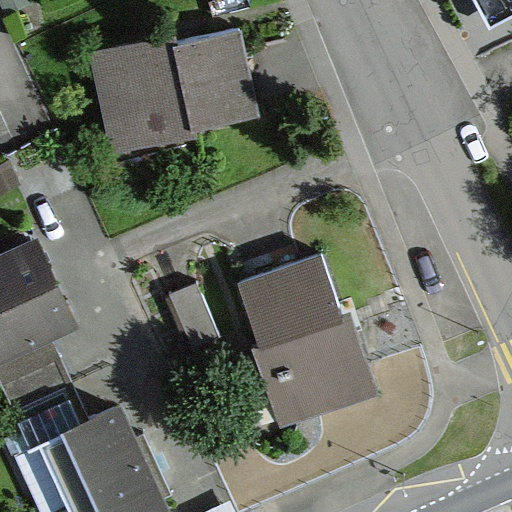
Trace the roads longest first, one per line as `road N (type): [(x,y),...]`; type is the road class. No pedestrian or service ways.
road 1 (residential): [(191,453),(107,264),(422,132)]
road 2 (residential): [(511,319),(422,132)]
road 3 (residential): [(422,132),(359,0)]
